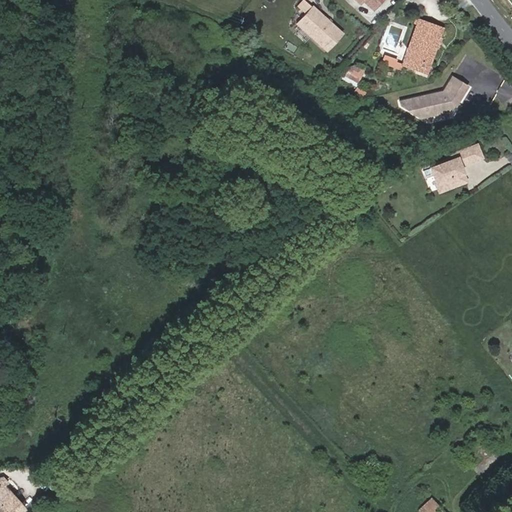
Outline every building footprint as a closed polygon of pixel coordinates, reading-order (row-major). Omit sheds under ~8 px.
[(325,51),(341,34),(303,0),(298,6),(306,13),(296,24),(325,51)] [(356,0),(360,3),(363,0),(373,9),(380,0),(356,0)] [(426,73),(442,28),(418,20),(408,47),(418,51),(412,68),(426,73)] [(412,68),(418,51),(408,47),(402,64),(412,68)] [(395,62),(396,59),(384,55),(381,62),(398,68),(399,63),(395,62)] [(355,85),(363,71),(354,66),(352,69),(349,67),(343,78),(355,85)] [(452,88),(400,100),(402,106),(422,118),(438,114),(439,113),(450,110),(451,109),(457,107),(476,92),(465,77),(452,88)] [(481,157),(476,144),(462,149),(467,162),(481,157)] [(437,173),(432,175),(438,191),(466,181),(461,170),(459,171),(457,166),(460,165),(467,162),(462,149),(454,152),(456,157),(452,158),(434,165),(437,173)] [(437,173),(434,165),(429,168),(432,175),(437,173)] [(495,450),(477,431),(466,441),(470,446),(484,460),(495,450)] [(484,460),(470,446),(460,454),(467,461),(475,469),(484,460)] [(467,461),(460,454),(456,459),(460,463),(463,460),(466,462),(467,461)] [(482,481),(503,465),(500,461),(479,476),(482,481)] [(21,511),(25,508),(4,484),(7,481),(4,477),(0,477),(0,508),(3,511),(21,511)] [(435,511),(439,508),(430,499),(417,510),(419,511),(435,511)]
